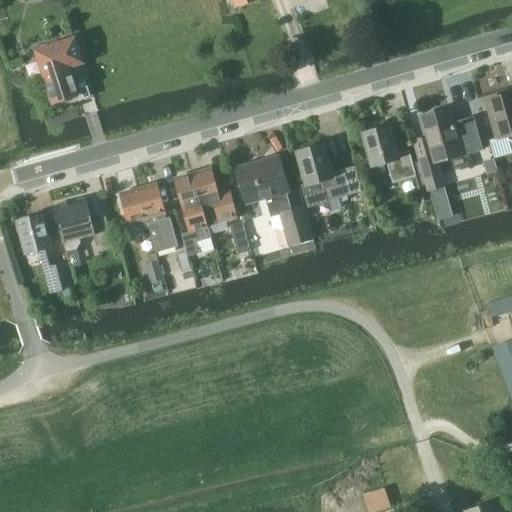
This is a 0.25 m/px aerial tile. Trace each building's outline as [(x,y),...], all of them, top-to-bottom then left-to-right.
[(50,55),(39,59),(53,104),(78,96),(69,67),(82,62),(83,62),(75,37),(74,38),(47,47),(50,55)] [(511,92),(487,100),(498,138),(489,141),(494,158),(511,152),(511,92)] [(420,159),(427,183),(429,191),(446,186),(439,162),(467,155),(461,135),(458,136),(450,108),(420,116),(431,155),(420,159)] [(409,150),(398,154),(390,125),(362,132),(372,168),(387,163),(393,183),(416,176),(409,150)] [(344,169),(332,172),(324,143),(297,151),(306,186),(322,182),(327,201),(351,195),(344,169)] [(236,169),(247,205),(265,200),(270,218),(280,215),(282,219),(289,246),(314,239),(307,213),(305,204),(291,208),(287,193),(289,193),(278,156),(236,169)] [(194,173),(206,218),(217,215),(219,224),(237,219),(229,189),(217,193),(211,168),(194,173)] [(194,173),(176,178),(184,209),(183,210),(189,232),(190,231),(194,242),(211,237),(208,225),(206,218),(204,210),(194,173)] [(139,189),(150,228),(157,252),(176,246),(168,219),(164,220),(163,215),(165,215),(157,184),(139,189)] [(135,241),(145,238),(143,230),(150,228),(139,189),(121,194),(130,224),(129,224),(135,241)] [(91,220),(86,199),(54,207),(66,253),(77,250),(82,242),(81,239),(95,235),(97,244),(111,240),(105,217),(91,220)] [(56,261),(43,214),(17,221),(26,254),(40,250),(44,264),(50,289),(74,284),(68,258),(56,261)] [(231,227),(233,234),(245,231),(242,221),(230,224),(231,227)] [(192,269),(188,255),(187,252),(180,254),(185,271),(192,269)] [(163,280),(158,261),(145,264),(150,284),(163,280)] [(511,354),(507,342),(492,348),(511,401),(511,354)] [(460,511),(502,511),(498,498),(460,511)]
